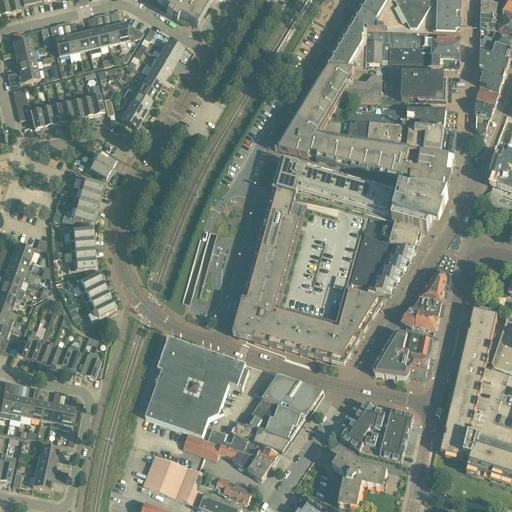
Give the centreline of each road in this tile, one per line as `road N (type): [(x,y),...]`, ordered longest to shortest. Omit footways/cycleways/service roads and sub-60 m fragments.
road 1 (residential): [(220,346),(259,208),(237,186),(346,4)]
road 2 (residential): [(0,499),(65,507),(87,409),(78,391),(0,373)]
road 3 (tertiary): [(220,346),(148,311),(122,270),(118,229),(149,159)]
road 4 (tertiary): [(432,404),(460,280),(473,258),(491,251)]
road 5 (residential): [(268,511),(351,388)]
road 6 (residential): [(85,13),(119,6),(210,55)]
road 7 (residential): [(149,159),(101,134),(19,151)]
road 8 (tertiary): [(351,388),(220,346)]
road 9 (unknown): [(324,222),(307,291),(341,303),(348,288)]
road 10 (tertiary): [(149,159),(210,55)]
